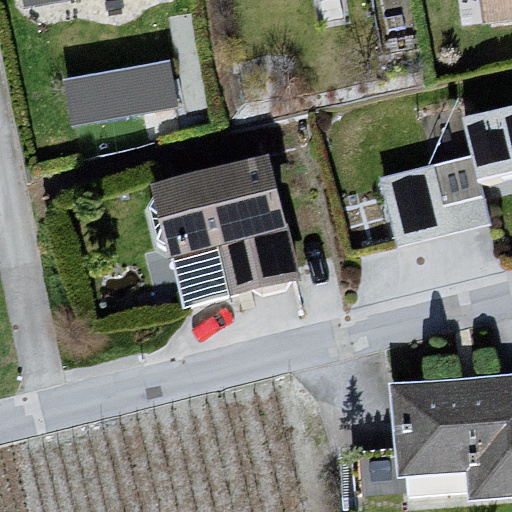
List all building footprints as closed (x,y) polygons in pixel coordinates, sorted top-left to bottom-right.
[(511,19),(511,0),(488,0),(491,22),(511,19)] [(132,115),(156,110),(149,71),(125,75),(132,115)] [(511,111),(465,123),(481,186),(511,178),(511,111)] [(295,281),(293,270),(268,168),(161,193),(151,211),(159,244),(176,256),(188,307),(189,308),(239,296),(239,295),(251,292),(250,292),(295,281)] [(383,184),(400,247),(424,241),(408,178),(383,184)] [(511,511),(511,387),(498,388),(406,397),(403,397),(407,450),(353,455),(357,511),(511,511)]
